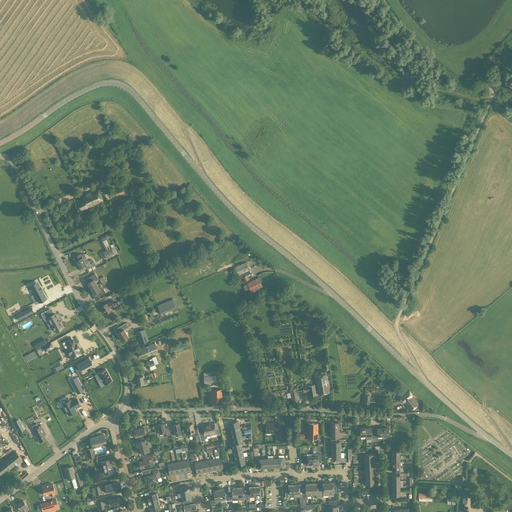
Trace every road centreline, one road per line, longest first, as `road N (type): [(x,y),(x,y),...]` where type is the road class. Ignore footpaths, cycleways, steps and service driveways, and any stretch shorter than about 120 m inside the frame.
road 1 (tertiary): [(486,436),(220,199),(123,86),(85,89),(0,143)]
road 2 (residential): [(486,436),(423,414),(123,405)]
road 3 (track): [(425,382),(396,325),(494,97)]
road 4 (residential): [(123,405),(122,363),(86,312),(13,162),(0,157)]
road 5 (track): [(494,97),(411,82),(306,0)]
road 6 (residential): [(0,497),(113,422)]
